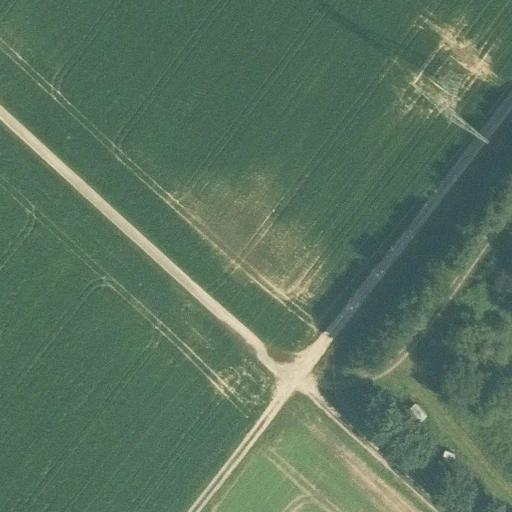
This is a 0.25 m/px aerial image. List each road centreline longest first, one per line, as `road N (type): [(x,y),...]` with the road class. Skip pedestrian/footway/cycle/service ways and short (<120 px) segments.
road 1 (track): [(0,114),(298,377)]
road 2 (track): [(511,209),(396,360),(511,496)]
road 3 (track): [(298,377),(511,100)]
road 4 (track): [(447,511),(298,377)]
road 5 (track): [(195,511),(298,377)]
